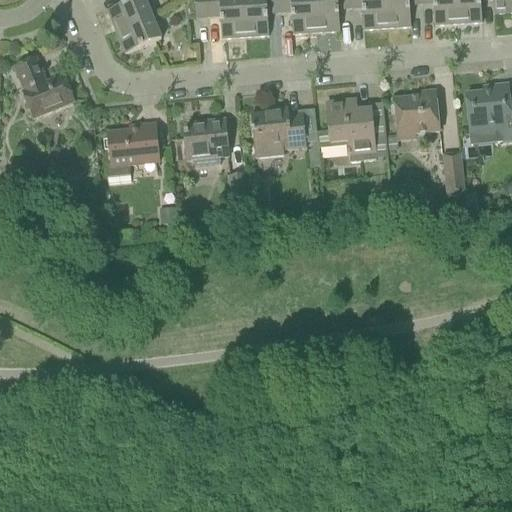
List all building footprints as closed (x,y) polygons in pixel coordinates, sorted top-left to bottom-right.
[(125,0),(127,5),(107,13),(116,35),(152,21),(143,0),(125,0)] [(195,21),(208,20),(206,0),(194,1),(195,21)] [(242,1),(219,2),(218,0),(211,0),(206,0),(208,20),(219,20),(221,42),(244,40),(242,1)] [(267,17),(279,16),(277,0),(252,0),(242,1),(244,40),(268,39),(267,17)] [(313,0),(277,0),(279,16),(291,15),(292,37),(316,36),(313,0)] [(338,12),(350,11),(348,0),(313,0),(316,36),(339,34),(338,12)] [(384,0),(348,0),(350,11),(361,11),(363,33),(387,31),(384,0)] [(409,8),(421,7),(420,0),(384,0),(387,31),(410,30),(409,8)] [(455,0),(420,0),(421,7),(433,6),(434,28),(458,27),(455,0)] [(480,3),(486,3),(485,0),(455,0),(458,27),(481,26),(480,3)] [(492,17),(511,15),(511,0),(485,0),(486,3),(491,3),(492,17)] [(160,42),(153,24),(152,21),(116,35),(124,57),(160,42)] [(42,80),(43,79),(35,60),(13,69),(23,94),(21,95),(32,122),(74,105),(63,78),(44,86),(42,80)] [(511,108),(510,109),(507,88),(489,90),(490,97),(486,97),(485,95),(465,98),(469,139),(500,137),(501,145),(511,144),(511,108)] [(415,139),(439,137),(435,99),(393,103),(397,144),(416,142),(415,139)] [(355,103),(325,106),(327,126),(328,134),(330,148),(347,147),(349,165),(375,162),(375,161),(370,112),(356,114),(355,110),(355,109),(355,103)] [(287,114),(279,115),(279,111),(270,112),(270,115),(250,118),(255,162),(284,159),(283,154),(306,152),(302,117),(288,118),(287,114)] [(188,135),(184,136),(185,156),(186,165),(191,165),(192,169),(220,166),(219,162),(228,161),(226,143),(224,123),(187,127),(188,135)] [(110,160),(104,161),(106,180),(107,188),(130,185),(130,178),(129,169),(158,167),(156,147),(155,127),(136,129),(136,133),(107,136),(109,156),(110,160)] [(318,150),(318,145),(318,143),(311,144),(312,152),(309,153),(311,170),(320,168),(318,150)] [(462,195),(465,195),(460,155),(440,157),(445,200),(462,198),(462,195)] [(0,191),(12,200),(22,186),(7,176),(0,185),(0,191)] [(231,220),(249,218),(246,177),(227,178),(231,220)]
